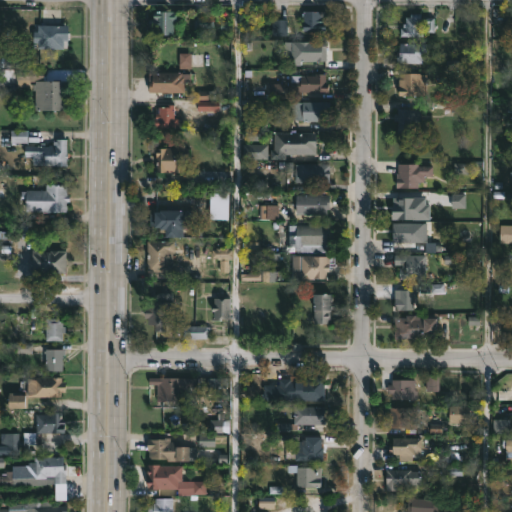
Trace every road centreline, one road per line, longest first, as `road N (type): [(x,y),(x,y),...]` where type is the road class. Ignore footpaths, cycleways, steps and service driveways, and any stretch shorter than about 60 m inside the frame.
road 1 (secondary): [(116,511),(122,0)]
road 2 (residential): [(361,511),(364,0)]
road 3 (secondary): [(97,0),(95,511)]
road 4 (residential): [(511,357),(94,361)]
